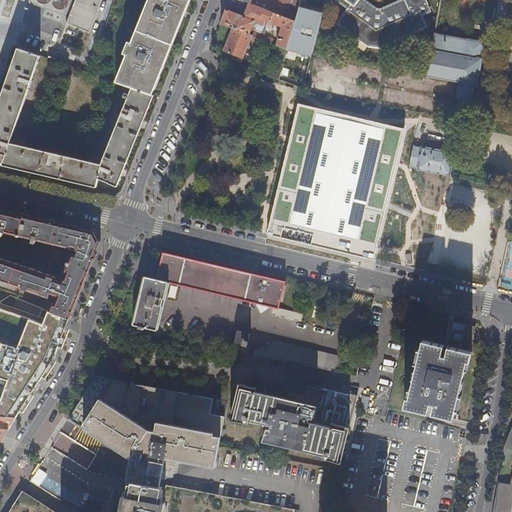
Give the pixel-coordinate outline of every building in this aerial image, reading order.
[(52,0),(52,5),(54,8),(58,10),(62,10),(65,8),(68,5),(68,1),(68,0),(52,0)] [(76,0),(66,25),(67,25),(67,24),(89,32),(102,0),(76,0)] [(157,75),(187,0),(150,0),(117,82),(133,88),(149,93),(156,75),(157,75)] [(222,24),(233,29),(250,35),(252,29),(264,33),(267,26),(266,26),(267,21),(283,28),(277,46),(288,50),(296,21),(250,3),(241,0),(231,0),(229,6),(247,13),(245,17),(227,10),(222,24)] [(241,0),(250,3),(296,21),(298,17),(289,14),(291,6),(294,5),(300,7),(302,1),(298,0),(275,0),(272,9),(270,6),(258,2),(256,2),(252,0),(241,0)] [(348,10),(338,24),(369,47),(381,48),(427,27),(421,17),(419,12),(416,13),(416,14),(411,16),(404,0),(380,11),(377,10),(363,0),(352,0),(355,2),(349,11),(348,10)] [(403,0),(404,0),(411,16),(416,14),(416,13),(419,12),(421,17),(432,12),(426,0),(403,0)] [(323,15),(301,9),(290,51),(313,57),(323,15)] [(222,57),(225,58),(242,65),(253,36),(250,35),(233,29),(222,57)] [(435,34),(427,76),(460,82),(457,99),(473,102),(476,86),(477,86),(482,60),(481,59),(484,42),(468,40),(435,34)] [(52,46),(48,58),(69,65),(73,54),(52,46)] [(41,56),(20,49),(0,105),(0,164),(4,166),(4,165),(96,187),(97,188),(99,179),(118,187),(119,185),(118,185),(155,95),(149,93),(133,88),(131,94),(127,93),(125,97),(129,98),(104,160),(103,165),(11,144),(41,56)] [(377,246),(405,129),(298,104),(267,234),(311,245),(377,246)] [(414,146),(410,167),(450,175),(454,153),(446,152),(422,147),(422,148),(414,146)] [(51,294),(59,297),(56,305),(53,304),(50,312),(70,320),(101,243),(96,232),(0,209),(0,280),(49,298),(51,294)] [(377,246),(311,245),(373,260),(377,246)] [(164,252),(160,268),(238,285),(274,293),(282,295),(285,282),(164,252)] [(238,285),(160,268),(158,279),(146,276),(134,324),(157,330),(169,281),(236,298),(238,285)] [(238,285),(236,298),(279,309),(282,295),(274,293),(238,285)] [(0,368),(18,370),(18,369),(19,364),(25,364),(25,358),(31,358),(35,316),(0,313),(0,368)] [(237,330),(235,343),(247,345),(250,332),(237,330)] [(472,357),(478,333),(468,330),(462,355),(452,352),(449,362),(445,360),(447,351),(426,346),(424,358),(420,358),(418,371),(421,371),(419,377),(417,377),(416,384),(417,384),(414,398),(411,398),(407,414),(431,419),(429,427),(459,434),(461,426),(455,425),(458,414),(461,415),(464,402),(461,401),(462,397),(464,398),(466,388),(465,388),(467,375),(470,376),(475,358),(472,357)] [(272,340),(258,356),(332,370),(345,356),(272,340)] [(214,398),(97,375),(71,417),(133,458),(129,478),(128,483),(122,511),(57,511),(24,489),(21,494),(9,511),(293,511),(294,509),(175,486),(169,485),(161,483),(162,479),(166,479),(173,475),(177,473),(177,469),(179,460),(215,468),(225,416),(211,413),(214,398)] [(232,417),(231,419),(244,422),(249,423),(250,420),(269,424),(268,425),(265,424),(264,428),(267,428),(264,441),(325,455),(324,459),(330,460),(342,463),(343,461),(342,461),(350,429),(351,427),(339,425),(333,423),(333,424),(332,426),(313,422),(314,418),(315,418),(318,406),(316,406),(303,403),(302,403),(302,405),(290,402),(290,400),(256,392),(257,388),(253,388),(239,384),(239,385),(239,386),(232,414),(232,417)] [(0,416),(4,417),(7,417),(8,408),(11,408),(11,402),(7,402),(0,400),(0,416)] [(8,408),(7,417),(17,418),(22,409),(11,408),(8,408)] [(0,444),(17,418),(7,417),(4,417),(0,416),(0,444)] [(502,472),(493,511),(511,511),(511,457),(505,459),(503,471),(502,472)]
